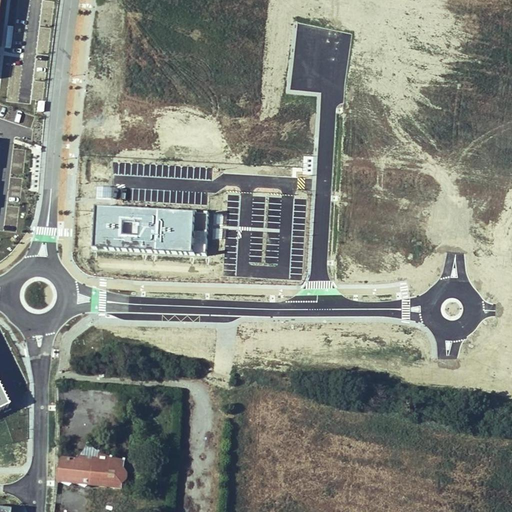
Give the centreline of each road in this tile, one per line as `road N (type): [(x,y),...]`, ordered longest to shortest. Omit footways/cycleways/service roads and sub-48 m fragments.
road 1 (unknown): [(193,511),(196,394),(40,377)]
road 2 (residential): [(316,309),(336,42)]
road 3 (residential): [(46,238),(71,0)]
road 4 (unclassified): [(95,300),(316,309)]
road 5 (unclassified): [(36,511),(39,365)]
road 6 (unclassified): [(430,309),(450,330),(472,310),(454,287),(431,303)]
